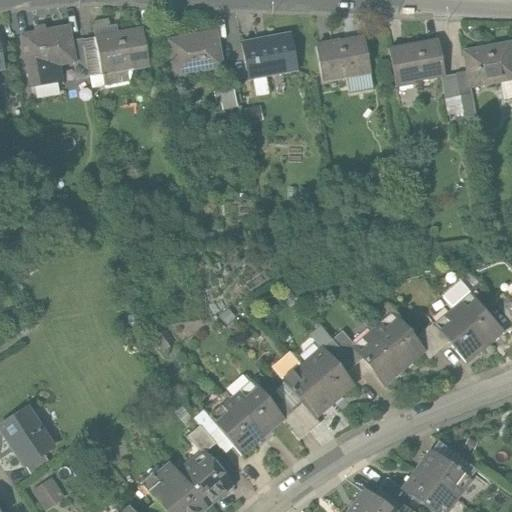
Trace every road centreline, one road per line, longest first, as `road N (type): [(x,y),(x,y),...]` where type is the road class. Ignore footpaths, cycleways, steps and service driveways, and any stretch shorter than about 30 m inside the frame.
road 1 (residential): [(511,380),(360,446),(264,511)]
road 2 (residential): [(511,6),(384,2)]
